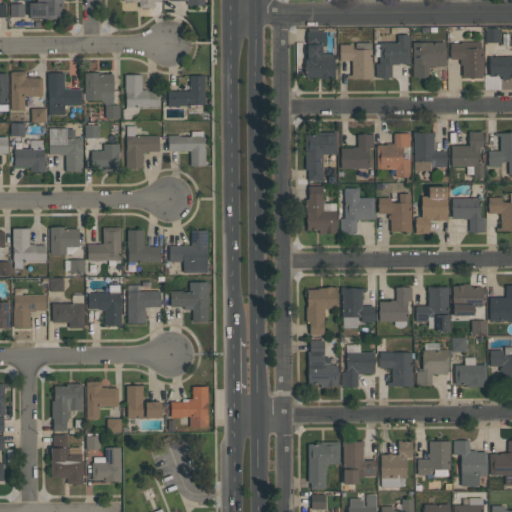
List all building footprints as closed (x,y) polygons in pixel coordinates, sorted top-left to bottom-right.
[(27,2),(35,2),(35,0),(62,0),(63,18),(46,19),(46,17),(28,18),(28,12),(27,2)] [(121,0),(121,3),(138,2),(138,8),(154,8),(154,1),(161,1),(160,0),(121,0)] [(23,17),(9,17),(9,3),(23,3),(23,17)] [(499,42),(484,42),(484,28),(499,28),(499,42)] [(333,54),(333,77),(331,77),(331,78),(318,79),(318,77),(304,77),(304,59),(306,59),(305,31),(325,31),(325,46),(320,46),(320,54),(333,54)] [(408,35),(408,57),(409,57),(409,63),(399,63),(399,64),(390,64),(390,76),(387,76),(387,79),(381,79),(381,77),(375,77),(375,63),(378,63),(378,42),(396,43),(396,35),(408,35)] [(482,77),(461,77),(461,65),(459,65),(459,59),(449,59),(449,43),(460,43),(460,41),(480,41),(480,48),(482,48),(482,77)] [(444,42),(444,65),(428,66),(428,77),(412,77),(411,42),(444,42)] [(371,49),(371,72),(372,72),(372,78),(346,78),(346,75),(351,75),(351,60),(338,60),(339,44),(351,44),(351,49),(371,49)] [(511,56),(511,77),(508,77),(508,79),(501,79),(501,76),(488,76),(488,56),(511,56)] [(9,71),(12,71),(22,71),(24,71),(24,77),(32,77),(32,78),(41,78),(41,95),(23,96),(23,110),(10,110),(9,71)] [(112,74),(112,105),(118,105),(118,118),(104,118),(104,105),(100,100),(84,100),(84,73),(98,72),(98,74),(112,74)] [(47,116),(47,73),(63,73),(63,89),(69,88),(69,89),(80,89),(80,105),(63,105),(64,115),(53,115),(52,115),(47,116)] [(138,107),(137,111),(137,112),(135,113),(132,114),(131,115),(130,116),(130,119),(122,119),(122,109),(123,109),(124,108),(125,107),(125,93),(124,93),(124,74),(141,74),(141,89),(146,89),(146,91),(157,91),(157,107),(138,107)] [(203,76),(203,104),(179,104),(179,106),(167,107),(166,91),(188,91),(188,76),(203,76)] [(44,122),(31,122),(31,120),(30,120),(30,108),(44,108),(44,122)] [(167,151),(167,135),(179,135),(179,136),(188,136),(188,122),(204,122),(204,137),(203,137),(203,148),(204,148),(205,166),(189,166),(189,155),(180,156),(180,151),(167,151)] [(24,123),(24,135),(10,135),(10,123),(24,123)] [(98,124),(98,138),(84,138),(84,124),(98,124)] [(126,168),(125,126),(135,125),(135,135),(158,135),(158,151),(148,151),(148,152),(142,152),(142,168),(126,168)] [(82,171),(64,171),(64,155),(59,155),(59,154),(48,154),(48,128),(66,128),(66,129),(74,129),(74,138),(81,138),(82,171)] [(445,150),(445,166),(432,166),(432,161),(430,161),(430,170),(413,170),(413,137),(412,137),(412,132),(433,131),(433,137),(433,151),(445,150)] [(482,131),(482,146),(479,146),(479,149),(478,149),(478,164),(482,164),(482,178),(472,178),(472,175),(465,175),(465,166),(450,167),(450,145),(468,145),(468,131),(471,131),(471,132),(478,132),(478,131),(482,131)] [(304,135),(316,135),(316,132),(335,132),(336,154),(322,154),(322,181),(307,181),(307,170),(304,170),(304,135)] [(511,132),(511,174),(507,174),(507,161),(500,162),(500,166),(487,167),(487,150),(499,150),(498,136),(494,136),(494,133),(511,132)] [(375,145),(386,145),(386,143),(393,143),(392,133),(409,133),(409,147),(402,147),(402,159),(409,159),(409,176),(394,177),(394,169),(376,169),(375,145)] [(340,148),(351,148),(351,146),(356,146),(356,134),(372,134),(372,147),(368,147),(368,150),(368,167),(340,167),(340,148)] [(43,171),(29,172),(29,167),(26,167),(26,166),(13,167),(13,148),(28,148),(28,140),(42,139),(43,171)] [(118,171),(102,171),(102,168),(90,168),(90,151),(102,151),(102,144),(118,144),(118,166),(118,171)] [(306,230),(305,199),(308,199),(307,186),(321,185),(322,210),(335,210),(336,231),(324,232),(324,234),(318,234),(318,230),(306,230)] [(428,219),(428,234),(425,234),(425,233),(418,233),(418,234),(414,234),(414,217),(420,217),(420,196),(427,196),(427,187),(445,187),(446,219),(428,219)] [(373,197),(373,213),(374,219),(366,219),(366,218),(363,218),(363,219),(356,219),(356,232),(352,232),(352,234),(346,234),(346,232),(340,232),(339,218),(343,218),(343,188),(357,188),(358,197),(373,197)] [(511,231),(511,230),(495,230),(495,228),(500,228),(500,213),(487,213),(487,197),(501,197),(501,202),(509,202),(509,192),(511,192),(511,231)] [(409,194),(409,202),(410,202),(410,231),(389,231),(389,219),(387,219),(387,215),(389,215),(389,213),(377,213),(377,197),(390,197),(390,202),(398,202),(398,194),(409,194)] [(484,231),(468,231),(467,219),(463,219),(463,218),(451,218),(451,198),(478,198),(479,214),(480,214),(480,217),(484,217),(484,231)] [(49,254),(49,227),(63,227),(63,229),(78,229),(78,246),(65,247),(65,254),(49,254)] [(120,227),(120,259),(87,260),(87,244),(97,244),(97,243),(102,243),(102,227),(120,227)] [(11,228),(28,228),(28,244),(34,244),(34,246),(45,245),(45,261),(12,261),(11,228)] [(159,261),(127,261),(127,247),(126,247),(126,229),(143,229),(143,245),(148,245),(148,247),(159,247),(159,261)] [(206,273),(181,273),(181,261),(168,262),(168,245),(190,245),(190,230),(206,230),(206,273)] [(84,272),(68,273),(68,259),(84,259),(84,272)] [(9,276),(0,276),(0,262),(9,262),(9,276)] [(49,291),(49,287),(48,287),(48,279),(48,278),(62,277),(63,291),(49,291)] [(188,291),(188,282),(206,282),(206,321),(191,321),(191,309),(183,309),(183,306),(169,306),(169,290),(181,290),(181,291),(188,291)] [(481,306),(473,306),(473,315),(451,315),(451,285),(462,285),(462,284),(469,283),(469,287),(481,287),(481,306)] [(504,297),(504,285),(511,285),(511,320),(489,320),(488,297),(504,297)] [(306,289),(317,289),(317,288),(324,288),(324,286),(336,286),(336,308),(323,308),(323,334),(308,335),(308,322),(305,322),(304,306),(306,306),(306,289)] [(426,286),(448,286),(448,292),(447,292),(448,331),(434,331),(434,316),(427,316),(427,322),(414,322),(414,306),(427,306),(427,292),(426,292),(426,286)] [(365,288),(365,291),(361,291),(361,306),(373,306),(373,322),(360,322),(360,318),(356,318),(356,327),(339,328),(339,287),(349,287),(349,288),(365,288)] [(410,287),(410,301),(406,301),(406,321),(378,321),(378,301),(389,301),(389,300),(394,300),(394,287),(410,287)] [(126,323),(126,291),(142,291),(142,290),(159,290),(159,306),(148,306),(148,307),(144,307),(144,323),(126,323)] [(120,325),(103,326),(103,309),(98,310),(98,308),(87,308),(87,293),(119,292),(120,307),(120,325)] [(45,294),(45,310),(34,310),(34,312),(29,312),(29,326),(12,326),(12,294),(45,294)] [(9,328),(0,328),(0,302),(9,302),(9,328)] [(83,327),(68,328),(68,322),(51,322),(51,303),(83,303),(83,327)] [(485,320),(485,334),(470,335),(470,320),(485,320)] [(465,337),(465,351),(450,351),(450,337),(465,337)] [(336,386),(319,386),(319,384),(307,384),(306,351),(309,351),(308,340),(323,340),(323,357),(328,357),(328,365),(336,364),(336,386)] [(447,374),(430,374),(430,385),(415,385),(415,371),(421,371),(421,349),(423,349),(423,343),(438,342),(438,350),(447,350),(447,374)] [(511,383),(500,383),(500,366),(489,366),(488,350),(501,350),(501,355),(504,355),(503,347),(511,347),(511,383)] [(341,386),(340,372),(344,372),(344,369),(345,369),(345,352),(374,352),(374,373),(356,373),(356,386),(341,386)] [(378,352),(410,352),(410,380),(412,380),(412,385),(386,385),(386,382),(390,382),(390,368),(378,368),(378,352)] [(485,386),(465,387),(465,385),(453,385),(453,365),(485,364),(485,386)] [(117,406),(98,406),(98,418),(85,419),(85,382),(88,382),(88,381),(97,381),(97,382),(100,382),(100,387),(106,387),(106,388),(117,388),(117,406)] [(81,383),(81,390),(81,403),(81,410),(69,410),(69,418),(65,418),(65,430),(52,430),(52,418),(51,418),(51,401),(53,401),(53,386),(66,386),(66,383),(81,383)] [(126,418),(126,403),(125,403),(125,385),(142,385),(142,401),(158,401),(158,402),(160,402),(160,418),(126,418)] [(207,427),(189,427),(188,416),(182,416),(182,417),(170,417),(169,402),(191,401),(191,386),(207,386),(207,402),(206,403),(206,414),(207,414),(207,427)] [(120,418),(120,430),(119,430),(119,432),(106,432),(106,418),(120,418)] [(67,477),(60,477),(60,476),(50,477),(49,447),(52,447),(51,435),(66,435),(66,447),(67,447),(67,453),(81,453),(81,483),(67,483),(67,477)] [(99,435),(99,449),(85,449),(85,436),(99,435)] [(411,440),(411,457),(405,457),(405,478),(399,478),(399,486),(380,487),(380,478),(379,478),(379,454),(397,454),(397,440),(400,440),(400,441),(408,441),(408,440),(411,440)] [(459,486),(459,454),(452,454),(452,440),(468,440),(468,450),(475,450),(475,452),(486,452),(486,476),(478,476),(478,486),(459,486)] [(489,475),(489,460),(488,460),(488,453),(498,453),(507,453),(506,440),(511,440),(511,485),(504,485),(504,475),(489,475)] [(362,441),(362,447),(362,460),(375,460),(375,476),(362,476),(362,478),(356,478),(356,484),(342,484),(342,447),(341,447),(341,441),(362,441)] [(449,469),(429,469),(429,474),(416,474),(416,459),(428,459),(428,457),(426,457),(426,453),(427,453),(427,441),(449,441),(449,469)] [(325,463),(325,489),(309,489),(309,482),(307,482),(306,444),(318,444),(318,442),(338,442),(338,463),(325,463)] [(119,447),(120,481),(104,481),(104,480),(91,480),(91,462),(104,462),(104,447),(114,447),(119,447)] [(324,494),(324,509),(310,509),(310,494),(324,494)] [(375,494),(375,507),(374,507),(374,511),(347,511),(347,507),(349,507),(348,498),(362,498),(362,506),(365,506),(365,494),(375,494)] [(481,511),(482,498),(468,498),(468,505),(453,505),(452,511),(481,511)] [(380,511),(380,506),(393,506),(393,510),(400,510),(400,499),(412,499),(412,511),(380,511)]
